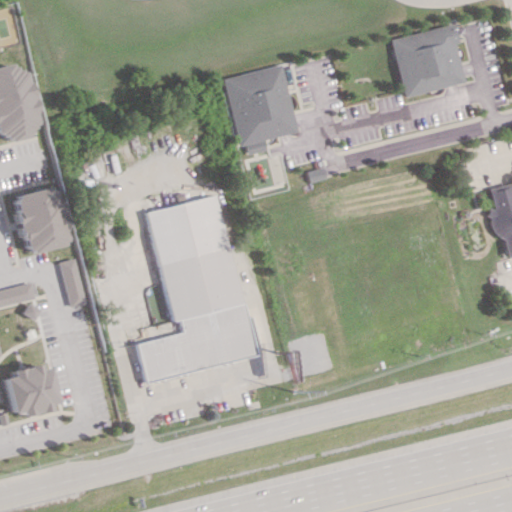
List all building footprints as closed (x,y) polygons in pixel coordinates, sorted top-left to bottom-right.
[(400,96),(462,82),(449,24),(387,37),(400,96)] [(0,133),(1,133),(3,142),(27,137),(25,126),(34,124),(23,68),(10,71),(8,62),(0,63),(0,133)] [(219,77),(234,146),(241,144),(243,154),(262,150),(260,139),(293,131),(279,64),(219,77)] [(485,187),(489,207),(486,208),(497,258),(511,254),(511,203),(511,204),(507,183),(485,187)] [(63,244),(51,186),(7,196),(19,253),(63,244)] [(141,210),(165,321),(174,320),(176,332),(129,342),(138,381),(249,357),(214,195),(141,210)] [(70,258),(54,262),(66,307),(82,303),(70,258)] [(0,305),(30,298),(26,281),(0,287),(0,305)] [(44,366),(35,368),(34,364),(5,370),(6,376),(0,376),(0,385),(5,413),(15,411),(16,415),(45,410),(44,403),(51,402),(44,366)]
